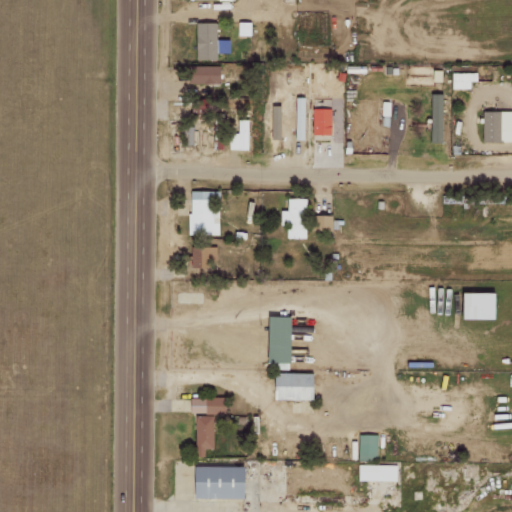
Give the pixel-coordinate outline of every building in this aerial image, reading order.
[(249,35),(249,22),(236,22),(236,35),(249,35)] [(197,23),(216,23),(217,59),(197,60),(197,23)] [(188,84),(188,67),(219,66),(219,84),(188,84)] [(476,73),(451,72),(451,89),(469,89),(469,81),(476,81),(476,73)] [(428,142),(440,143),(441,94),(430,94),(428,142)] [(303,98),(294,97),(293,140),(302,140),(303,98)] [(270,139),(279,139),(279,106),(269,107),(270,139)] [(329,135),(329,109),(311,108),(311,135),(329,135)] [(511,111),(480,111),(481,142),(511,141),(511,111)] [(247,120),(237,120),(236,150),(246,150),(247,120)] [(183,144),(192,144),(192,127),(182,127),(183,144)] [(217,235),(218,192),(188,191),(188,235),(217,235)] [(305,199),(285,198),(285,211),(279,210),(278,225),(285,226),(285,238),(304,239),(305,199)] [(331,231),(331,216),(313,215),(313,230),(331,231)] [(190,266),(215,266),(215,247),(190,247),(190,266)] [(489,320),(490,293),(458,293),(458,320),(489,320)] [(288,316),(265,316),(264,369),(288,369),(288,316)] [(309,373),(271,372),(270,399),(309,400),(309,373)] [(187,397),(187,414),(222,413),(222,397),(187,397)] [(211,449),(211,415),(192,415),(194,457),(203,456),(203,449),(211,449)] [(357,460),(376,460),(376,434),(357,434),(357,460)] [(395,481),(395,465),(357,464),(357,480),(395,481)] [(189,498),(242,499),(243,466),(190,465),(189,498)]
